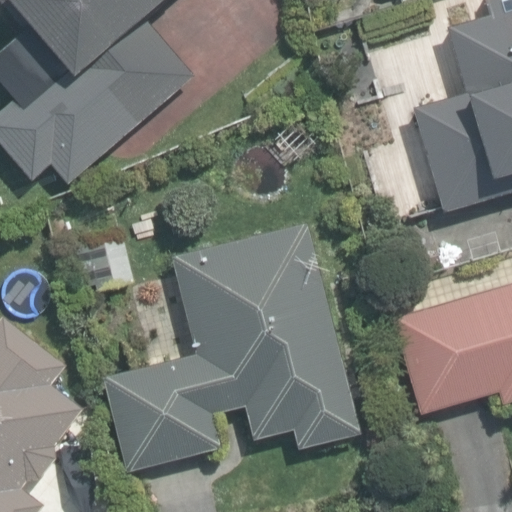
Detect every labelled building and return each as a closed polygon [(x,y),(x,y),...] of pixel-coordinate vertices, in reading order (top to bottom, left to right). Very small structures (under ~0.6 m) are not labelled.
[(50,162),(66,180),(196,72),(142,12),(156,0),(0,0),(0,1),(21,28),(0,45),(0,78),(14,96),(0,107),(0,140),(31,178),(50,162)] [(511,0),(483,0),(488,14),(444,26),(462,93),(410,107),(439,212),(511,191),(511,0)] [(300,217),(155,244),(178,346),(85,370),(109,466),(209,448),(200,412),(228,402),(241,432),(281,425),(286,446),(352,427),(300,217)] [(137,279),(123,231),(58,251),(73,298),(137,279)] [(511,281),(391,317),(419,412),(496,389),(500,401),(511,397),(511,281)] [(0,511),(33,511),(41,503),(19,486),(26,478),(38,476),(54,456),(52,444),(81,407),(48,382),(63,362),(1,314),(0,314),(0,511)]
